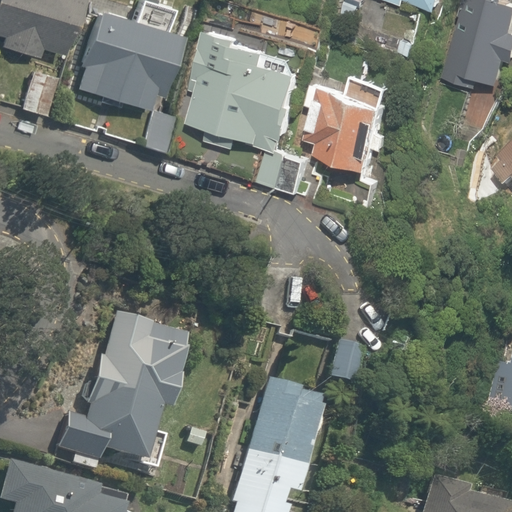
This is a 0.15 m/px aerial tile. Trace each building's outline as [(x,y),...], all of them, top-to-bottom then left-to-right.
[(0,0),(0,46),(35,58),(38,48),(58,54),(76,0),(0,0)] [(386,0),(404,6),(406,0),(413,0),(441,10),(444,0),(386,0)] [(511,0),(466,0),(440,74),(479,90),(484,79),(499,85),(510,58),(511,59),(511,0)] [(160,105),(184,36),(99,7),(73,85),(150,110),(139,145),(164,154),(178,111),(160,105)] [(308,151),(310,139),(318,142),(316,149),(375,167),(398,83),(352,71),(349,82),(316,72),(323,28),(252,8),(247,25),(209,14),(192,74),(199,76),(187,121),(207,127),(203,140),(236,149),(240,138),(257,143),(256,146),(268,149),(259,181),(308,194),(317,153),(308,151)] [(511,147),(482,172),(497,190),(511,178),(511,147)] [(166,410),(190,330),(108,306),(76,416),(63,412),(53,445),(97,458),(107,427),(148,439),(157,407),(166,410)] [(364,347),(331,336),(319,375),(352,386),(364,347)] [(511,407),(511,357),(511,362),(488,356),(481,381),(501,387),(496,403),(511,407)] [(323,395),(260,373),(237,442),(231,440),(206,511),(279,511),(283,501),(279,499),(282,493),(289,495),(323,395)] [(97,482),(4,455),(0,467),(0,504),(8,507),(6,511),(134,511),(140,494),(115,487),(112,496),(94,490),(97,482)] [(502,511),(506,499),(428,477),(418,511),(502,511)]
